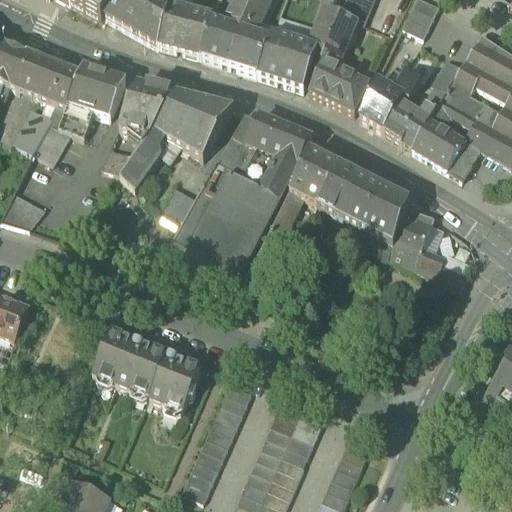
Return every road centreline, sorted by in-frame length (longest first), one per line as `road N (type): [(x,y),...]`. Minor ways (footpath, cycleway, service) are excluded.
road 1 (secondary): [(511,248),(348,142),(0,18)]
road 2 (residential): [(0,254),(236,340),(422,425)]
road 3 (secondary): [(422,425),(511,268)]
